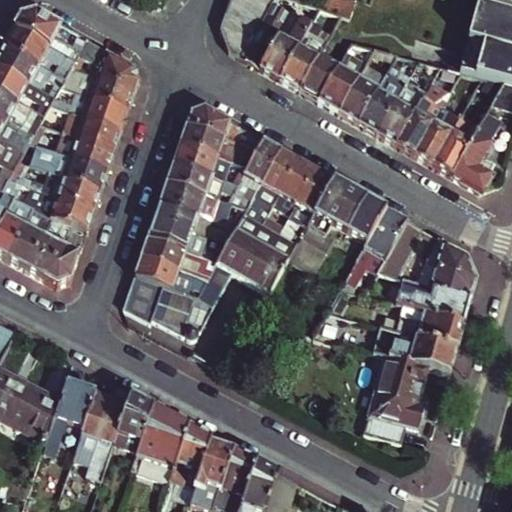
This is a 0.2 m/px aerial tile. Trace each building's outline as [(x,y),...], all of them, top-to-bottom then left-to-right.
[(231,0),(224,23),(257,35),(269,14),(232,0),(231,0)] [(232,0),(269,14),(276,0),(232,0)] [(276,0),(269,14),(257,35),(241,63),(280,85),(312,27),(294,17),(301,3),(291,0),(276,0)] [(359,5),(349,0),(327,0),(323,7),(350,23),(359,5)] [(511,15),(511,0),(502,0),(500,12),(511,15)] [(511,90),(511,15),(500,12),(481,7),(462,77),(483,83),(504,89),(511,90)] [(88,45),(36,15),(21,19),(15,31),(51,51),(55,44),(75,55),(71,62),(76,65),(88,45)] [(230,56),(241,63),(257,35),(224,23),(221,33),(230,56)] [(320,28),(314,25),(312,27),(280,85),(300,96),(324,52),(327,46),(315,39),(320,28)] [(51,51),(15,31),(4,50),(40,70),(51,51)] [(72,72),(78,75),(86,61),(101,70),(98,81),(136,95),(139,85),(134,71),(88,45),(76,65),(74,70),(72,72)] [(372,59),(375,53),(353,47),(350,53),(372,59)] [(66,84),(40,70),(4,50),(0,57),(0,71),(41,94),(48,81),(57,86),(50,99),(56,102),(58,98),(62,91),(66,84)] [(324,52),(300,96),(319,107),(344,63),(324,52)] [(372,59),(394,65),(397,59),(375,53),(372,59)] [(74,70),(76,65),(71,62),(68,67),(74,70)] [(364,74),(344,63),(319,107),(338,118),(364,74)] [(358,129),(386,81),(366,70),(364,74),(338,118),(358,129)] [(0,95),(30,113),(41,94),(0,71),(0,95)] [(72,72),(69,78),(75,81),(78,75),(72,72)] [(386,79),(386,81),(358,129),(376,140),(405,90),(386,79)] [(136,95),(98,81),(91,102),(129,115),(136,95)] [(483,83),(479,89),(498,99),(504,89),(483,83)] [(376,140),(395,150),(427,95),(414,87),(411,93),(405,90),(376,140)] [(511,118),(511,90),(504,89),(498,99),(490,113),(511,118)] [(67,93),(62,91),(58,98),(63,100),(67,93)] [(30,113),(0,95),(0,120),(8,125),(19,131),(22,133),(27,123),(33,126),(28,136),(29,137),(34,140),(40,129),(45,121),(39,118),(30,113)] [(431,97),(427,95),(395,150),(415,161),(434,127),(426,122),(436,105),(430,101),(431,97)] [(45,121),(51,110),(56,102),(50,99),(39,118),(45,121)] [(122,135),(129,115),(91,102),(85,122),(122,135)] [(57,113),(51,110),(45,121),(40,129),(46,131),(57,113)] [(193,115),(188,129),(235,146),(239,130),(207,111),(193,115)] [(433,172),(464,117),(459,114),(457,119),(443,111),(434,127),(415,161),(433,172)] [(433,172),(451,182),(480,130),(468,123),(470,119),(464,116),(464,117),(433,172)] [(85,122),(70,117),(63,137),(64,138),(115,155),(122,135),(85,122)] [(0,120),(0,139),(8,125),(0,120)] [(480,130),(451,182),(479,198),(486,195),(492,182),(490,176),(494,169),(485,164),(494,149),(491,148),(500,132),(485,123),(480,130)] [(19,131),(8,125),(0,139),(0,144),(9,149),(19,131)] [(45,153),(52,134),(46,131),(40,129),(34,140),(30,148),(31,149),(45,153)] [(188,129),(182,148),(232,165),(238,146),(235,146),(188,129)] [(265,145),(239,130),(235,146),(238,146),(247,149),(249,143),(254,145),(252,151),(259,154),(265,145)] [(29,137),(18,155),(24,158),(30,148),(34,140),(29,137)] [(115,155),(64,138),(58,158),(108,175),(115,155)] [(18,155),(9,149),(0,144),(0,168),(8,173),(14,176),(20,166),(24,158),(18,155)] [(259,154),(250,171),(239,190),(229,207),(241,211),(249,197),(256,201),(262,190),(282,154),(265,145),(259,154)] [(31,149),(30,148),(24,158),(20,166),(31,170),(35,171),(39,157),(30,153),(31,149)] [(232,165),(182,148),(175,168),(225,185),(232,165)] [(250,171),(259,154),(252,151),(244,170),(250,171)] [(299,164),(282,154),(262,190),(279,199),(299,164)] [(49,176),(102,195),(108,175),(58,158),(56,157),(49,176)] [(316,174),(299,164),(279,199),(273,210),(291,220),(316,174)] [(9,185),(17,188),(20,182),(23,184),(31,170),(20,166),(14,176),(11,181),(9,185)] [(225,185),(175,168),(168,186),(219,204),(222,195),(228,197),(225,206),(229,207),(239,190),(235,188),(225,185)] [(250,171),(244,170),(235,188),(239,190),(250,171)] [(316,174),(291,220),(290,223),(300,228),(306,219),(306,214),(315,220),(334,184),(316,174)] [(42,197),(47,198),(95,215),(102,195),(49,176),(42,197)] [(334,184),(315,220),(299,250),(292,262),(303,268),(313,251),(328,260),(336,246),(327,241),(333,230),(368,250),(387,214),(334,184)] [(0,208),(0,231),(11,211),(12,209),(15,203),(18,197),(13,194),(17,188),(9,185),(3,195),(6,197),(0,208)] [(220,204),(219,204),(168,186),(162,205),(199,218),(214,223),(220,204)] [(22,189),(17,188),(13,194),(18,197),(22,189)] [(22,189),(18,197),(15,203),(21,206),(22,207),(30,192),(22,189)] [(262,229),(273,210),(279,199),(262,190),(256,201),(252,208),(249,214),(246,220),(262,229)] [(95,215),(47,198),(44,208),(54,212),(51,222),(54,223),(61,225),(71,229),(88,235),(95,215)] [(21,206),(15,203),(12,209),(17,212),(21,206)] [(199,218),(162,205),(155,224),(193,237),(199,218)] [(0,231),(0,260),(8,264),(31,222),(11,211),(0,231)] [(370,267),(382,274),(408,226),(387,214),(368,250),(341,298),(349,300),(360,282),(361,282),(370,267)] [(237,236),(290,265),(292,262),(299,250),(281,240),(262,229),(246,220),(243,226),(239,232),(237,236)] [(31,222),(8,264),(27,274),(48,234),(51,228),(54,223),(51,222),(49,221),(44,229),(31,222)] [(61,225),(54,223),(51,228),(57,232),(61,225)] [(148,243),(197,260),(203,241),(193,237),(155,224),(148,243)] [(237,224),(234,230),(239,232),(243,226),(237,224)] [(396,285),(424,235),(408,226),(382,274),(378,281),(396,285)] [(71,285),(88,235),(71,229),(69,235),(71,235),(66,244),(46,284),(57,291),(71,285)] [(46,284),(66,244),(48,234),(27,274),(46,284)] [(206,292),(203,298),(199,304),(195,302),(173,295),(135,281),(124,315),(152,329),(155,325),(186,342),(187,341),(191,345),(194,345),(196,344),(199,342),(199,338),(202,337),(234,280),(271,300),(290,265),(237,236),(230,250),(226,256),(210,286),(206,292)] [(148,243),(142,262),(180,276),(192,280),(198,261),(197,260),(148,243)] [(467,260),(439,243),(427,264),(430,271),(432,273),(422,291),(470,303),(476,281),(467,260)] [(226,256),(230,250),(222,247),(221,254),(226,256)] [(180,276),(142,262),(135,281),(173,295),(180,276)] [(210,286),(199,282),(197,288),(206,292),(210,286)] [(463,326),(470,303),(422,291),(402,287),(396,311),(410,314),(463,326)] [(198,296),(195,302),(199,304),(203,298),(198,296)] [(463,326),(410,314),(407,325),(401,323),(401,325),(391,322),(388,334),(418,342),(456,352),(463,326)] [(329,319),(316,344),(329,348),(343,322),(329,319)] [(0,365),(15,337),(0,328),(0,365)] [(416,352),(418,342),(388,334),(383,333),(379,346),(395,350),(397,347),(416,352)] [(376,358),(385,360),(427,372),(449,378),(456,352),(418,342),(416,352),(397,347),(395,350),(379,346),(376,358)] [(427,372),(385,360),(364,439),(402,449),(407,430),(418,434),(425,410),(418,408),(427,372)] [(60,406),(0,373),(0,422),(46,447),(60,406)] [(66,426),(83,432),(95,397),(66,387),(60,406),(46,447),(42,457),(53,461),(66,426)] [(113,403),(95,397),(83,432),(81,438),(99,444),(85,484),(100,489),(113,451),(130,398),(118,391),(113,403)] [(154,410),(130,398),(113,451),(137,460),(154,410)] [(189,430),(154,410),(137,460),(136,462),(174,475),(189,430)] [(194,496),(211,441),(189,430),(174,475),(170,488),(161,511),(171,511),(175,503),(190,509),(194,496)] [(234,453),(211,441),(194,496),(204,499),(206,493),(219,498),(234,453)] [(234,453),(219,498),(214,511),(224,511),(228,503),(243,508),(257,466),(234,453)] [(136,462),(132,475),(170,488),(174,475),(136,462)] [(267,511),(278,477),(257,466),(243,508),(241,511),(267,511)] [(278,477),(267,511),(288,511),(296,487),(278,477)] [(214,511),(219,498),(206,493),(204,499),(194,496),(190,509),(188,511),(214,511)]
